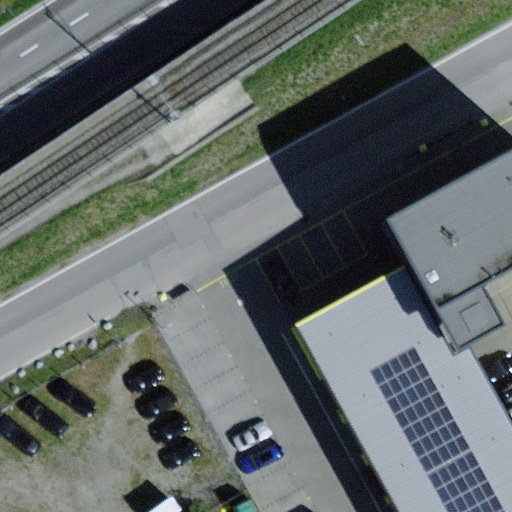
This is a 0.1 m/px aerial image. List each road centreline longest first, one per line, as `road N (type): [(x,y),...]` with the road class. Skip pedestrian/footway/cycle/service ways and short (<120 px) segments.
road 1 (unclassified): [(511,64),(0,349)]
road 2 (secondary): [(0,144),(180,0)]
road 3 (secondary): [(162,0),(0,77)]
